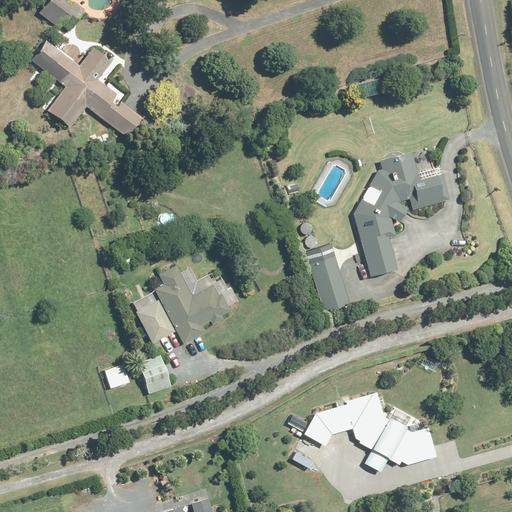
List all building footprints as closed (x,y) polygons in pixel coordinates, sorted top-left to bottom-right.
[(62,0),(46,0),(37,12),(65,32),(79,12),(62,0)] [(122,99),(97,80),(110,62),(91,48),(78,65),(43,40),(29,58),(65,85),(45,111),(68,128),(85,106),(127,139),(143,118),(120,101),(122,99)] [(378,169),(350,214),(370,279),(397,270),(387,238),(396,235),(394,229),(406,207),(412,211),(447,200),(439,174),(420,180),(411,152),(376,162),(378,169)] [(297,183),(284,185),(286,196),(299,194),(297,183)] [(304,221),(303,221),(301,222),(300,223),(299,224),(299,225),(298,226),(297,227),(297,228),(297,229),(298,231),(298,232),(299,233),(300,234),(301,235),(302,236),(303,236),(304,236),(305,236),(307,236),(308,235),(309,235),(310,234),(311,233),(312,232),(312,231),(312,229),(312,228),(312,227),(312,226),(311,224),(310,223),(309,223),(308,222),(307,221),(306,221),(304,221)] [(315,237),(314,236),(312,236),(311,236),(309,236),(308,236),(307,237),(305,237),(304,238),(304,239),(303,241),(302,242),(302,243),(302,245),(303,246),(303,248),(304,249),(305,250),(306,251),(307,251),(309,252),(310,252),(312,252),(313,252),(314,251),(316,250),(317,249),(317,248),(318,247),(319,245),(319,244),(319,243),(318,241),(318,240),(317,239),(316,238),(315,237)] [(332,255),(305,263),(321,314),(348,305),(332,255)] [(131,303),(136,311),(134,312),(151,344),(174,331),(181,345),(205,332),(202,327),(210,322),(211,325),(222,319),(220,316),(228,312),(220,297),(218,299),(206,275),(185,287),(174,266),(157,275),(163,286),(131,303)] [(160,356),(137,363),(147,394),(170,387),(160,356)] [(103,372),(108,388),(128,382),(122,365),(103,372)] [(301,434),(325,446),(332,435),(356,430),(358,444),(400,465),(431,456),(423,430),(407,434),(382,416),(375,394),(312,414),(301,434)] [(312,461),(294,451),(289,459),(307,469),(312,461)] [(210,511),(206,497),(190,502),(192,511),(181,511),(180,507),(162,511),(210,511)]
